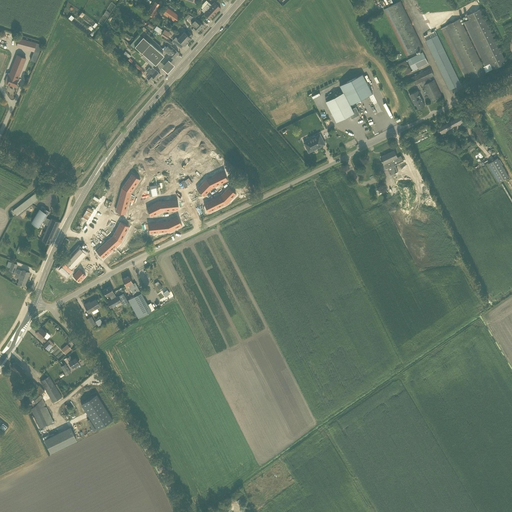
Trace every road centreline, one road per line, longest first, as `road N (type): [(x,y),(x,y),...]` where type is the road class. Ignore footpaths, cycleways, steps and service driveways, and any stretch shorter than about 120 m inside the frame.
road 1 (unclassified): [(48,308),(511,71)]
road 2 (secondary): [(82,196),(130,126),(241,0)]
road 3 (unclassified): [(178,511),(73,333),(48,308)]
